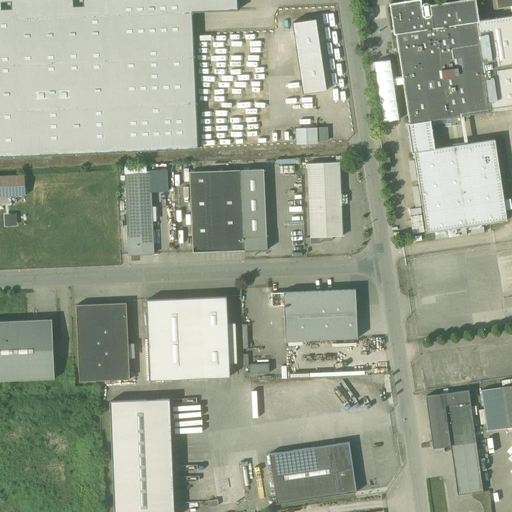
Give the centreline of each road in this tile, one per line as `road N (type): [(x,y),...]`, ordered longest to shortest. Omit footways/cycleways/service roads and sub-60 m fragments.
road 1 (unclassified): [(386,266),(0,281)]
road 2 (unclassified): [(386,266),(348,0)]
road 3 (unclassified): [(424,511),(386,266)]
